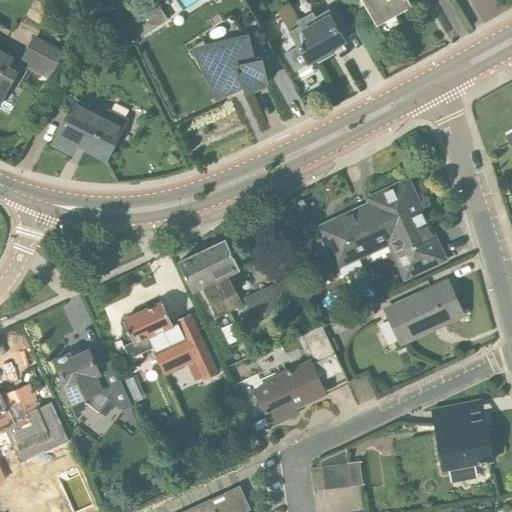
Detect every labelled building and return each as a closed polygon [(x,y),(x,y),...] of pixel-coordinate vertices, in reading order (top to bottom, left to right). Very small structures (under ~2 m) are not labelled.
[(361,0),(377,26),(390,18),(410,7),(406,0),(361,0)] [(131,20),(143,37),(170,20),(159,2),(131,20)] [(334,50),(333,48),(343,42),(330,18),(305,32),(311,43),(302,48),(301,46),(299,48),(309,64),(334,50)] [(50,80),(65,52),(34,36),(19,64),(50,80)] [(255,64),(249,38),(216,46),(217,49),(217,51),(216,58),(215,60),(214,63),(211,66),(207,69),(204,71),(218,100),(246,87),(249,93),(262,87),(263,86),(265,83),(266,81),(266,79),(262,62),(255,64)] [(0,103),(16,72),(8,68),(13,59),(0,52),(0,103)] [(105,116),(76,101),(54,144),(73,154),(77,145),(107,160),(127,121),(108,111),(105,116)] [(443,260),(408,182),(370,200),(372,205),(319,229),(337,268),(359,257),(389,243),(405,277),(443,260)] [(225,241),(202,252),(228,310),(241,304),(227,274),(239,269),(225,241)] [(228,310),(202,252),(179,262),(193,290),(202,286),(216,316),(228,310)] [(254,320),(308,296),(298,274),(244,298),(254,320)] [(401,344),(463,315),(448,283),(386,311),(401,344)] [(347,328),(374,315),(368,301),(341,314),(347,328)] [(130,357),(153,347),(148,336),(173,325),(163,303),(124,321),(134,342),(125,346),(130,357)] [(219,374),(191,314),(176,321),(184,339),(154,353),(165,376),(195,361),(204,381),(219,374)] [(335,354),(322,325),(302,335),(315,363),(335,354)] [(97,367),(90,350),(72,358),(71,354),(55,361),(67,388),(62,390),(70,407),(83,401),(99,413),(110,399),(124,411),(132,407),(111,361),(97,367)] [(342,372),(335,354),(315,363),(311,365),(310,362),(269,381),(271,384),(256,391),(268,417),(253,424),(257,432),(271,425),(297,413),(294,407),(325,394),(319,382),(342,372)] [(44,415),(30,384),(8,394),(10,397),(0,400),(0,427),(9,424),(18,444),(44,432),(37,418),(44,415)] [(493,461),(486,427),(470,430),(467,417),(435,423),(445,471),(493,461)] [(83,441),(77,428),(70,431),(76,444),(83,441)] [(254,444),(248,429),(235,435),(241,449),(254,444)] [(322,467),(334,465),(346,464),(346,449),(321,460),(322,467)] [(346,464),(349,487),(362,485),(359,462),(346,464)] [(334,465),(337,489),(349,487),(346,464),(334,465)] [(322,467),(325,490),(337,489),(334,465),(322,467)] [(325,490),(322,467),(311,468),(314,492),(325,490)] [(158,494),(168,489),(161,475),(151,480),(158,494)] [(240,486),(182,511),(245,511),(250,509),(240,486)]
